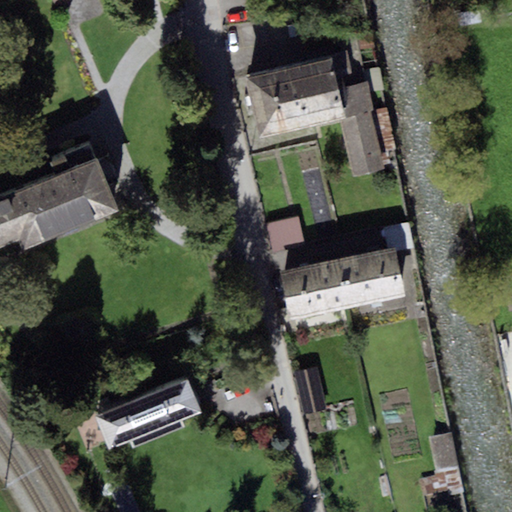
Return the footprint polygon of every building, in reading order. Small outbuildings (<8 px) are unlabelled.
[(334,44),(245,65),(259,126),(339,107),(348,105),(342,79),(334,44)] [(342,79),(348,105),(339,107),(353,167),(362,165),(383,160),(369,100),(372,100),(366,73),(342,79)] [(23,235),(119,195),(98,143),(0,182),(0,231),(19,224),(23,235)] [(299,214),(267,222),(273,249),(306,242),(299,214)] [(387,240),(397,238),(399,247),(414,244),(413,235),(409,219),(393,222),(384,224),(387,240)] [(387,240),(281,262),(291,309),(407,286),(399,247),(397,238),(387,240)] [(327,407),(317,364),(294,369),(303,412),(327,407)] [(188,365),(95,404),(109,437),(128,429),(181,407),(202,398),(188,365)] [(181,407),(128,429),(133,442),(186,419),(181,407)] [(460,467),(452,433),(428,438),(436,473),(460,467)] [(461,470),(418,481),(424,503),(467,492),(461,470)]
